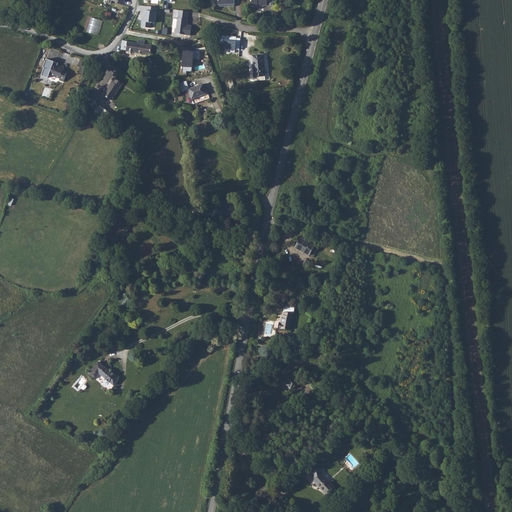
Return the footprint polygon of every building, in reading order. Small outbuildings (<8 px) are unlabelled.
[(158,8),(147,6),(147,11),(145,11),(144,20),(142,20),(141,27),(152,28),(152,23),(156,23),(158,8)] [(188,11),(179,10),(178,18),(177,28),(175,29),(175,32),(176,34),(190,36),(192,26),(187,25),(185,25),(186,23),(188,23),(188,19),(187,19),(188,11)] [(92,17),(87,32),(99,35),(103,21),(92,17)] [(237,37),(221,35),(220,43),(225,44),(224,49),(230,49),(230,52),(235,53),(235,50),(240,50),(241,38),(237,38),(237,37)] [(128,41),(122,40),(121,50),(151,54),(152,46),(145,45),(145,40),(139,39),(138,44),(128,42),(128,41)] [(193,52),(182,50),(181,73),(186,74),(186,71),(191,71),(193,52)] [(265,76),(266,76),(263,54),(252,55),(254,77),(265,76)] [(59,80),(64,82),(68,72),(63,70),(64,68),(60,67),(59,68),(57,67),(58,63),(53,61),(47,59),(43,68),(45,68),(42,76),(48,78),(49,75),(52,76),(60,79),(59,80)] [(88,62),(81,59),(78,66),(81,68),(85,69),(88,62)] [(103,94),(112,100),(123,84),(115,78),(112,82),(112,81),(103,94)] [(191,98),(194,104),(210,98),(208,93),(206,94),(203,84),(183,91),(184,93),(185,93),(187,99),(191,98)] [(94,112),(106,121),(111,115),(100,105),(99,106),(96,110),(94,112)] [(120,122),(111,115),(106,121),(115,128),(120,122)] [(295,250),(309,258),(314,248),(300,240),(295,250)] [(279,328),(292,329),(294,313),(284,311),(284,315),(283,315),(282,322),(280,322),(279,328)] [(97,346),(93,343),(88,348),(93,352),(97,346)] [(98,361),(88,373),(95,379),(99,374),(114,385),(119,379),(98,361)] [(285,386),(288,392),(298,386),(288,369),(279,375),(282,381),(284,386),(285,386)] [(312,480),(324,494),(333,487),(320,472),(319,466),(310,468),(312,475),(313,475),(313,477),(312,478),(313,479),(312,480)]
